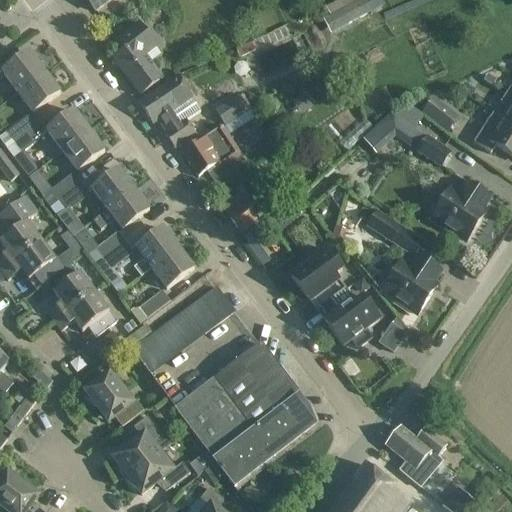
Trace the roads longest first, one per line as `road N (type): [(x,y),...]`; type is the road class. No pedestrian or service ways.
road 1 (residential): [(369,444),(39,0)]
road 2 (residential): [(369,444),(511,262)]
